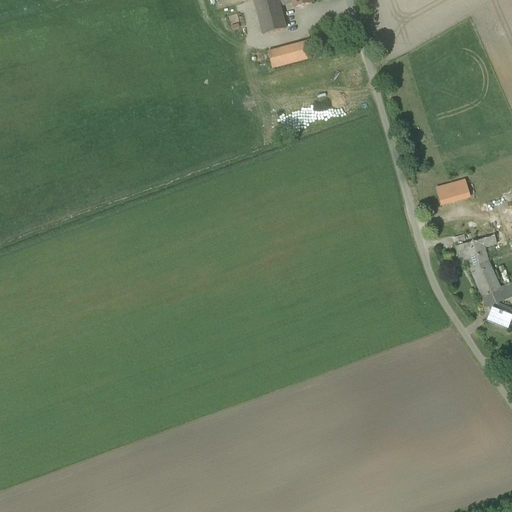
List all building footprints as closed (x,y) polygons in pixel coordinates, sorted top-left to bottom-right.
[(253,0),(263,36),(285,30),(279,8),(277,0),(253,0)] [(291,0),(293,4),(294,9),(312,5),(310,0),(291,0)] [(307,43),(268,54),(272,70),(312,60),(307,43)] [(472,158),(441,166),(444,176),(457,172),(458,179),(476,174),(472,158)] [(483,196),(444,207),(457,256),(458,256),(460,260),(468,258),(472,270),(487,263),(483,249),(497,245),(483,196)] [(501,290),(499,291),(488,264),(488,263),(487,263),(472,270),(471,271),(487,309),(497,305),(506,301),(501,290)] [(511,316),(511,312),(498,307),(497,305),(487,309),(488,309),(490,312),(492,313),(488,322),(507,329),(511,316)]
